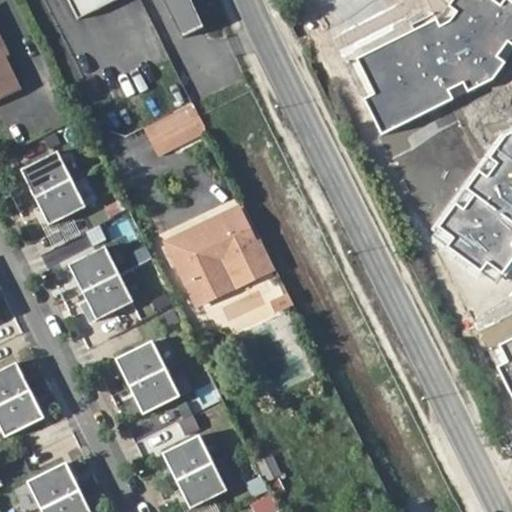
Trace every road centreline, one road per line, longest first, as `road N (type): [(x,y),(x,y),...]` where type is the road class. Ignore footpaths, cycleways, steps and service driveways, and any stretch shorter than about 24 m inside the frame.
road 1 (tertiary): [(504,511),(257,0)]
road 2 (residential): [(137,511),(0,234)]
